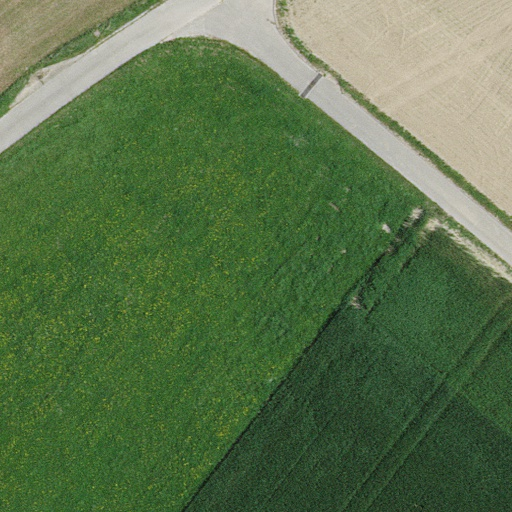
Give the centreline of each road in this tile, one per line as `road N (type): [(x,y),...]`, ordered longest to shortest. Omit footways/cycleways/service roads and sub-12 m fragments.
road 1 (track): [(211,0),(511,248)]
road 2 (track): [(0,130),(195,0)]
